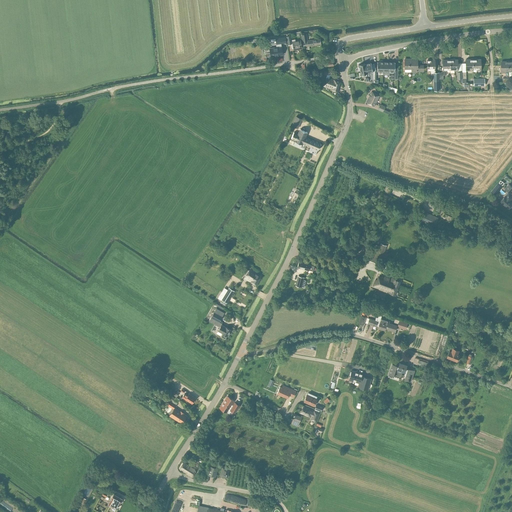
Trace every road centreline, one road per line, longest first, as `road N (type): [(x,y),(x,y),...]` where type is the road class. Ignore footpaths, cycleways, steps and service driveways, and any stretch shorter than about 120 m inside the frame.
road 1 (residential): [(511,386),(337,334),(242,349)]
road 2 (tertiary): [(242,349),(349,114)]
road 3 (unclassified): [(97,92),(340,54)]
road 4 (residential): [(511,30),(340,59)]
road 5 (unclassified): [(284,511),(271,497),(171,472)]
